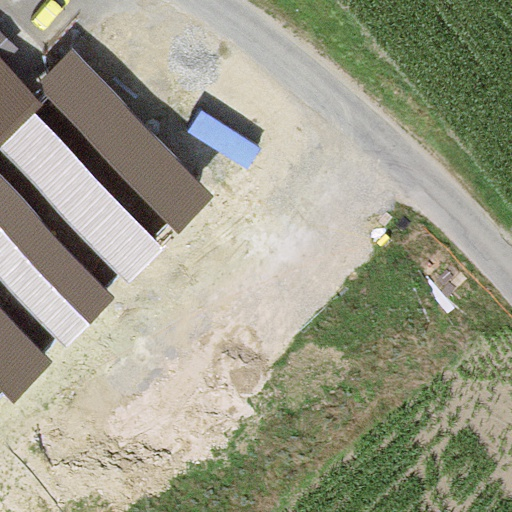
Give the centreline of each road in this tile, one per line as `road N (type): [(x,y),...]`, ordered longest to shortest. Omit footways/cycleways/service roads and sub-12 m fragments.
road 1 (residential): [(511,282),(328,104),(181,0)]
road 2 (track): [(145,0),(77,93),(0,169)]
